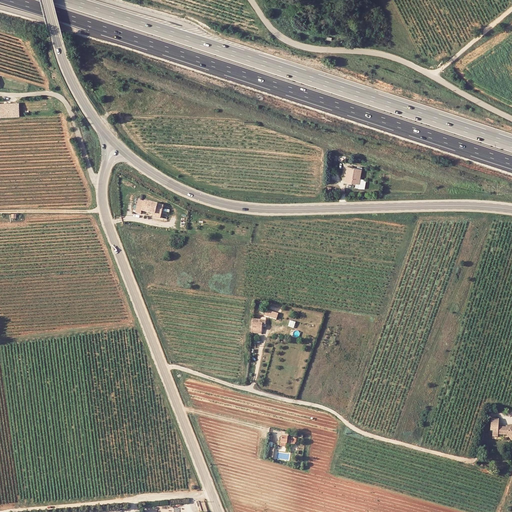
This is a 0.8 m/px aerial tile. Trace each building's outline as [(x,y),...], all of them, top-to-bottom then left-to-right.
[(0,105),(0,117),(20,116),(20,103),(0,103),(0,105)] [(347,167),(345,182),(359,184),(362,169),(347,167)] [(144,201),(142,211),(152,214),(161,216),(164,205),(144,201)] [(264,316),(277,318),(278,312),(265,310),(264,316)] [(253,321),(252,330),(263,331),(263,325),(266,326),(266,322),(253,321)] [(494,430),(496,430),(495,438),(500,438),(501,436),(509,437),(511,439),(511,428),(510,428),(510,430),(509,429),(501,429),(502,422),(494,422),(494,430)] [(281,437),(280,444),(287,445),(292,445),(293,439),(281,437)]
